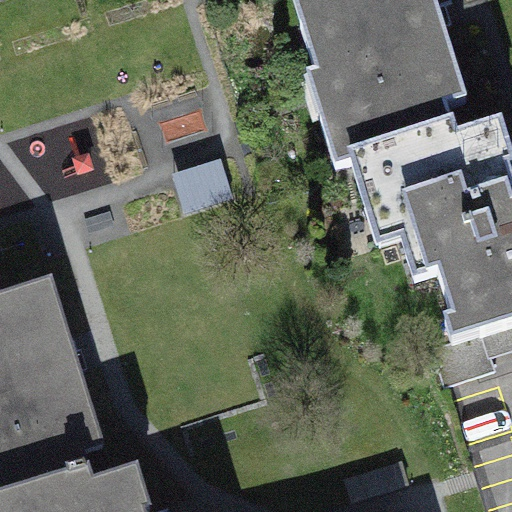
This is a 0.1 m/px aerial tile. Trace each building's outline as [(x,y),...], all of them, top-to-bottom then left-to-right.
[(443,0),(298,0),(353,175),(367,171),(461,142),(454,117),(478,110),(443,0)] [(511,126),(461,142),(367,171),(394,258),(437,245),(511,221),(511,126)] [(174,166),(188,206),(233,191),(219,151),(174,166)] [(511,221),(437,245),(469,349),(511,336),(511,221)] [(41,311),(0,320),(0,506),(6,505),(85,484),(60,387),(41,311)] [(85,484),(6,505),(7,511),(155,511),(150,491),(91,506),(85,484)]
